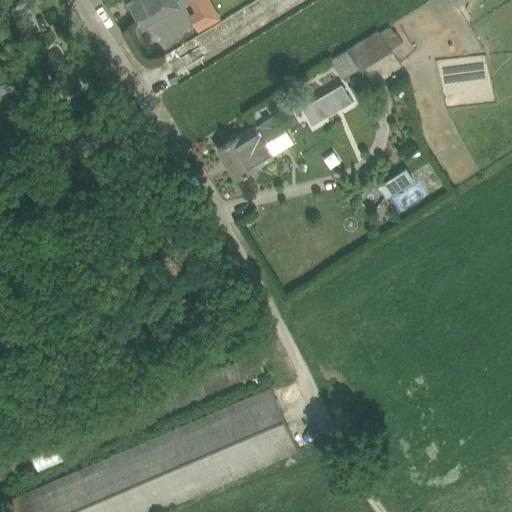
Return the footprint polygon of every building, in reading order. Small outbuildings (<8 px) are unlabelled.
[(132,5),(144,26),(180,6),(176,0),(126,0),(130,6),(132,5)] [(189,15),(198,31),(220,18),(209,0),(187,0),(195,11),(189,15)] [(391,49),(383,38),(378,29),(348,47),(329,59),(342,80),(360,68),(361,70),(392,51),(391,49)] [(383,38),(391,49),(403,41),(396,30),(394,31),(383,38)] [(0,145),(29,127),(7,92),(15,87),(0,62),(0,145)] [(341,86),(304,109),(313,124),(351,101),(341,86)] [(287,130),(277,113),(219,148),(237,179),(278,154),(270,141),(287,130)] [(408,168),(380,186),(387,198),(415,180),(408,168)] [(257,353),(70,433),(79,455),(267,375),(257,353)] [(272,387),(9,501),(14,511),(150,511),(299,448),(272,387)] [(39,472),(75,456),(66,435),(30,450),(39,472)]
